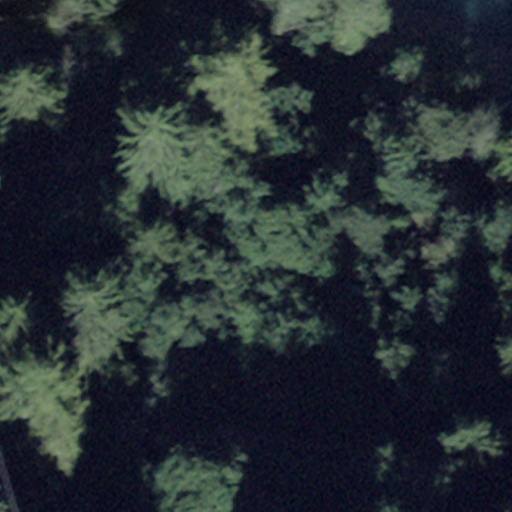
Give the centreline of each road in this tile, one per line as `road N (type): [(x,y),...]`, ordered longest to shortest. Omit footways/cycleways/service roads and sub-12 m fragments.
road 1 (track): [(511,492),(236,310),(417,336),(511,305)]
road 2 (track): [(150,0),(238,64),(511,114)]
